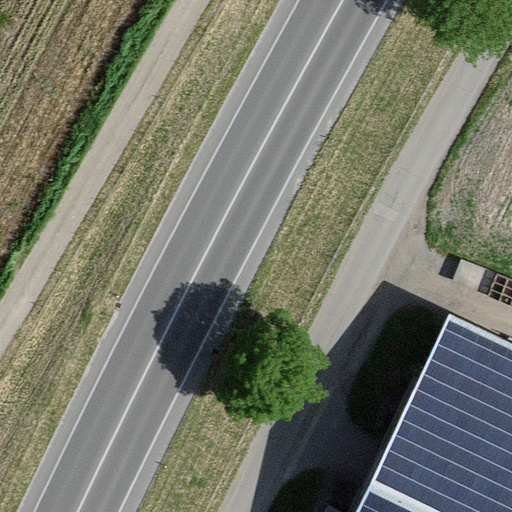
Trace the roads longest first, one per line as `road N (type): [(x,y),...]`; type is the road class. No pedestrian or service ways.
road 1 (trunk): [(342,0),(79,511)]
road 2 (track): [(245,511),(511,19)]
road 3 (track): [(0,306),(38,267),(184,0)]
